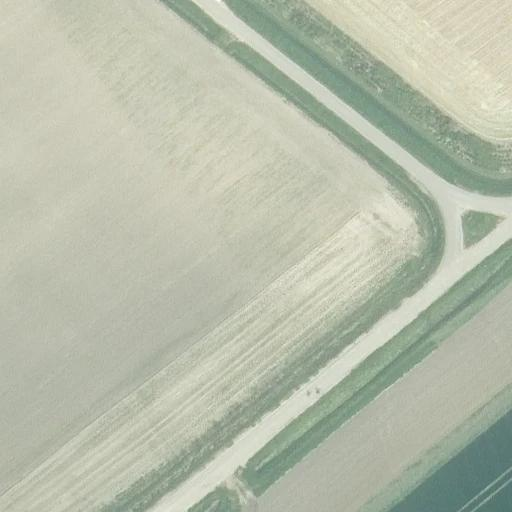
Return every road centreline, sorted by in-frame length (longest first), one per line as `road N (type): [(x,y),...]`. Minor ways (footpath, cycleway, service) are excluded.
road 1 (unclassified): [(160,511),(441,285)]
road 2 (unclassified): [(444,193),(203,0)]
